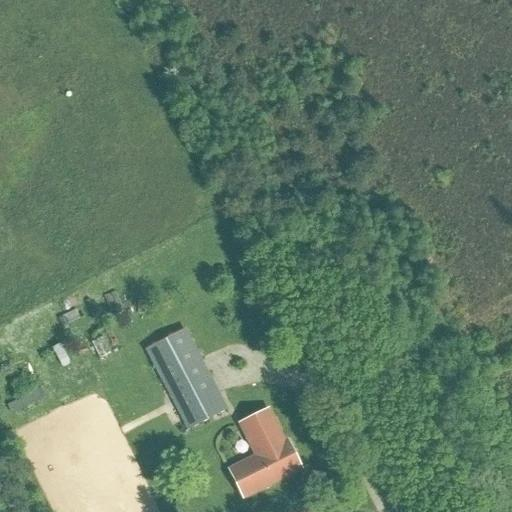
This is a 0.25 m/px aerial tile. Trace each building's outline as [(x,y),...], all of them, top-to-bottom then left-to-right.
[(137,311),(157,319),(165,298),(145,290),(137,311)] [(93,315),(77,325),(88,342),(92,339),(105,357),(129,341),(119,325),(106,334),(93,315)] [(227,410),(201,360),(185,330),(146,351),(187,431),(227,410)] [(86,363),(97,355),(87,342),(76,350),(86,363)] [(270,375),(286,371),(284,361),(268,364),(270,375)] [(237,425),(254,460),(236,469),(249,494),(300,469),(270,409),(237,425)]
